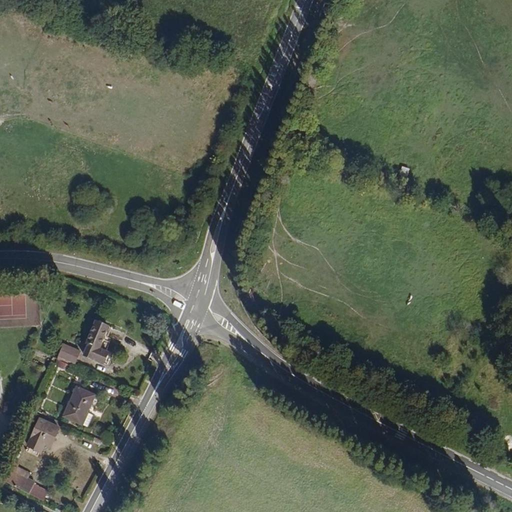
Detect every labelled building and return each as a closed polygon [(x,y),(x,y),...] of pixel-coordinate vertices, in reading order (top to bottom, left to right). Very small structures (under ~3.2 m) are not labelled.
[(104,351),(113,328),(99,322),(90,345),(92,345),(88,357),(107,365),(111,353),(104,351)] [(72,367),(76,354),(61,348),(56,360),(59,361),(64,363),(72,367)] [(87,414),(94,397),(75,389),(63,419),(89,430),(95,417),(87,414)] [(52,449),(59,430),(40,421),(27,449),(41,455),(45,446),(52,449)] [(30,481),(17,474),(19,470),(21,467),(15,463),(7,483),(46,504),(49,496),(39,491),(40,488),(36,486),(37,485),(30,481)] [(32,476),(19,470),(17,474),(30,481),(32,476)]
